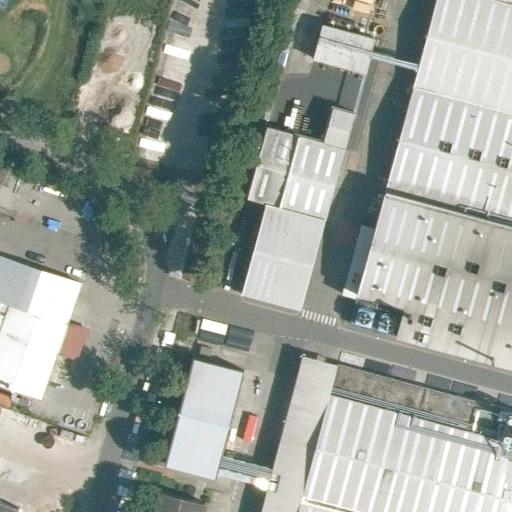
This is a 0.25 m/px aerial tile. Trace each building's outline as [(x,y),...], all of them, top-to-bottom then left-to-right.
[(511,0),(437,0),(350,322),(511,366),(511,0)] [(308,21),(299,56),(360,73),(366,50),(360,49),(364,35),(308,21)] [(223,290),(287,308),(343,111),(318,104),(308,139),(250,123),(229,195),(249,201),(223,290)] [(0,385),(37,398),(54,349),(65,319),(78,281),(0,253),(0,385)] [(54,349),(76,356),(87,326),(65,319),(54,349)] [(170,352),(142,461),(196,475),(224,366),(170,352)] [(304,355),(261,511),(297,511),(338,364),(304,355)] [(511,511),(511,410),(338,364),(297,511),(511,511)] [(152,511),(202,511),(205,503),(158,491),(152,511)]
